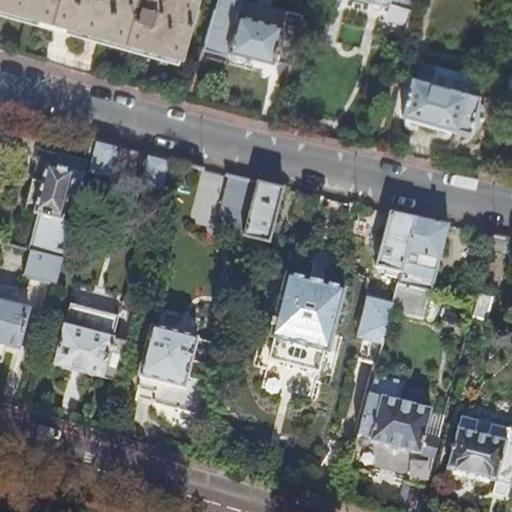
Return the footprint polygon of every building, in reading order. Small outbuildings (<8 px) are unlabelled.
[(0,0),(0,5),(183,57),(199,0),(0,0)] [(291,65),(304,15),(287,10),(283,24),(240,13),(243,0),(219,0),(204,50),(228,57),(230,51),(274,63),(275,60),(291,65)] [(389,3),(412,9),(414,0),(365,0),(388,6),(389,3)] [(481,85),(482,85),(483,82),(480,77),(436,65),(433,76),(432,82),(476,94),(478,88),(481,85)] [(485,86),(482,85),(481,85),(478,88),(476,94),(432,82),(433,76),(418,72),(417,78),(412,76),(403,114),(460,130),(460,127),(471,130),(473,124),(479,126),(488,91),(485,86)] [(120,147),(95,140),(89,162),(85,175),(111,182),(120,147)] [(64,260),(73,223),(63,220),(70,193),(81,195),(85,175),(89,162),(61,154),(57,167),(48,165),(43,183),(34,181),(26,212),(41,216),(31,251),(32,251),(64,260)] [(137,189),(165,197),(174,161),(147,154),(137,189)] [(259,183),(231,176),(217,230),(245,237),(259,183)] [(259,183),(245,237),(270,243),(284,188),(259,183)] [(375,267),(401,274),(414,219),(389,214),(375,267)] [(431,291),(432,291),(449,226),(414,219),(401,274),(398,283),(431,291)] [(242,251),(255,253),(257,245),(244,242),(242,251)] [(26,275),(58,284),(64,260),(32,251),(26,275)] [(345,289),(287,273),(279,303),(274,302),(273,307),(278,308),(271,338),(276,339),(271,359),(319,372),(324,351),(330,353),(345,289)] [(430,294),(431,291),(398,283),(393,306),(391,312),(423,320),(424,318),(422,317),(428,294),(430,294)] [(487,320),(492,298),(478,295),(476,302),(472,317),(487,320)] [(393,306),(370,300),(367,299),(358,337),(383,344),(391,312),(393,306)] [(0,301),(0,344),(19,349),(29,309),(0,301)] [(56,366),(118,382),(129,337),(115,334),(120,316),(71,304),(56,366)] [(158,389),(154,402),(201,415),(219,344),(198,339),(199,338),(152,326),(149,339),(141,337),(136,356),(144,358),(139,376),(152,380),(158,389)] [(134,397),(154,402),(158,389),(152,380),(139,376),(134,397)] [(370,396),(359,436),(372,440),(371,442),(421,455),(435,459),(440,440),(425,436),(432,410),(427,408),(431,394),(428,388),(413,385),(407,388),(406,390),(403,403),(383,397),(382,399),(370,396)] [(494,494),(509,498),(511,487),(511,431),(510,431),(510,430),(461,417),(448,469),(497,484),(494,494)]
